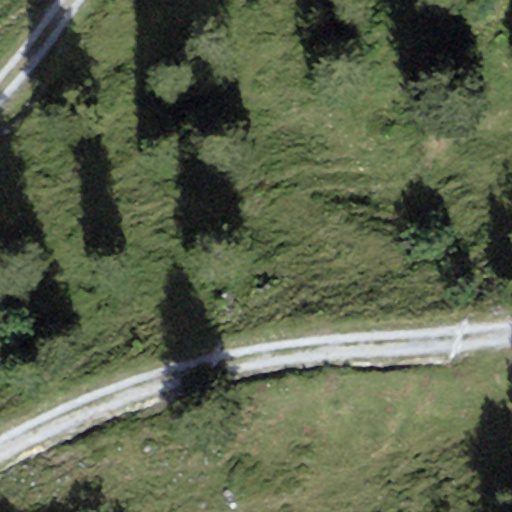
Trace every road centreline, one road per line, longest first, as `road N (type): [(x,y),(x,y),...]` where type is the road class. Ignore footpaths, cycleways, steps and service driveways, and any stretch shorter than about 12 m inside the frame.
road 1 (track): [(511,342),(241,363),(112,404),(0,459)]
road 2 (track): [(0,108),(78,0)]
